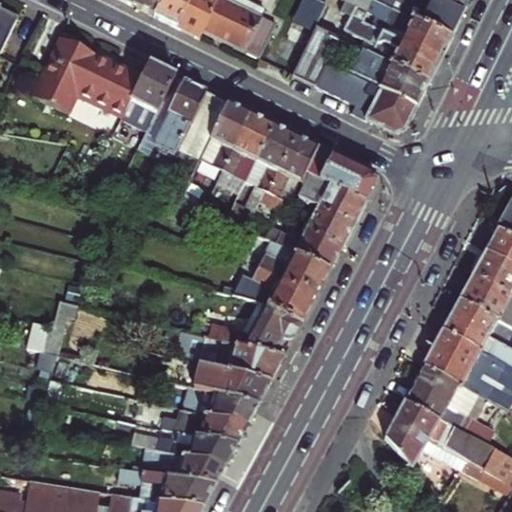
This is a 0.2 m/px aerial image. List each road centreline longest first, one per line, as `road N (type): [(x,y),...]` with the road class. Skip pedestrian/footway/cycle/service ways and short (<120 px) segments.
road 1 (secondary): [(65,0),(436,182)]
road 2 (primary): [(259,511),(436,182)]
road 3 (primary): [(452,154),(511,28)]
